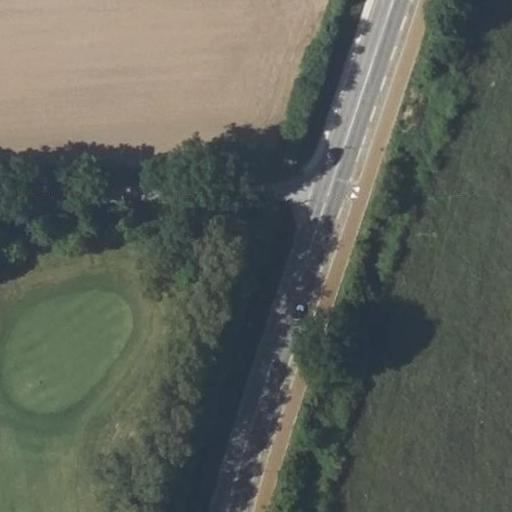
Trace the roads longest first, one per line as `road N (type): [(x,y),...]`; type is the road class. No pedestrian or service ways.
road 1 (tertiary): [(329,191),(229,511)]
road 2 (residential): [(329,191),(0,208)]
road 3 (tertiary): [(394,0),(329,191)]
